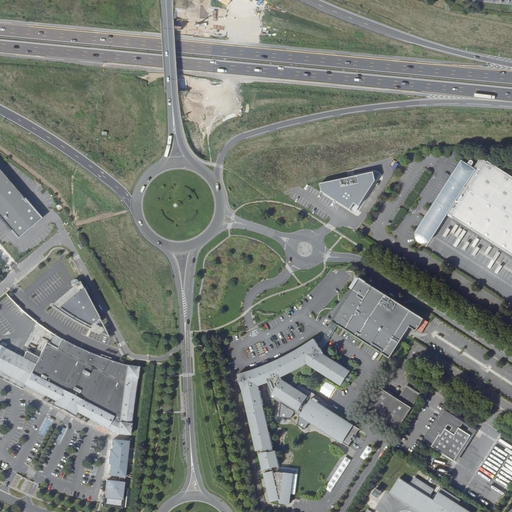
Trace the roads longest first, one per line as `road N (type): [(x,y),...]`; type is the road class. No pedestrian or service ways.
road 1 (motorway): [(511,77),(0,28)]
road 2 (motorway): [(0,47),(499,93)]
road 3 (motorway): [(215,183),(223,152),(249,133),(348,110),(499,93)]
road 4 (motorway): [(511,64),(395,34),(308,0)]
road 5 (unclassified): [(511,358),(341,257)]
road 6 (unclassified): [(186,343),(163,358),(130,354),(62,238)]
road 7 (secondary): [(164,0),(172,119),(170,147),(153,169)]
road 8 (secondary): [(197,166),(177,119),(170,0)]
road 9 (motorway): [(0,111),(70,151),(135,211)]
